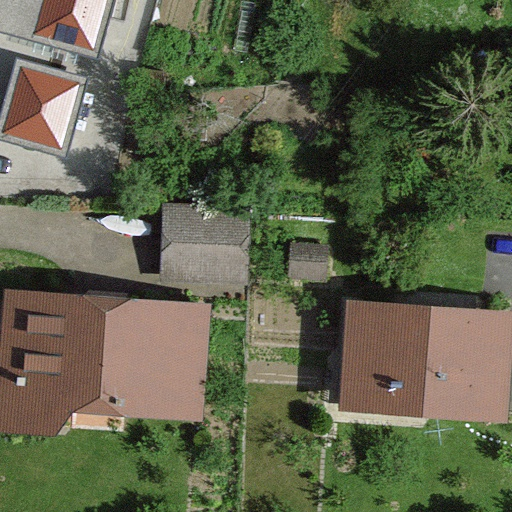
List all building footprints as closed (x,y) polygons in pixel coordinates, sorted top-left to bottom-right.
[(0,0),(0,25),(55,41),(94,51),(107,0),(0,0)] [(0,133),(62,150),(82,78),(64,73),(48,69),(18,61),(0,127),(0,133)] [(245,220),(177,219),(174,276),(242,278),(245,220)] [(325,249),(296,247),(294,274),(323,276),(325,249)] [(19,304),(13,378),(34,379),(39,306),(19,304)] [(96,310),(39,306),(34,379),(13,378),(9,428),(55,432),(73,403),(92,372),(123,377),(120,406),(197,413),(204,319),(135,313),(117,325),(95,323),(96,310)] [(510,325),(364,311),(356,397),(502,412),(502,407),(510,325)] [(92,372),(73,403),(120,406),(123,377),(92,372)]
